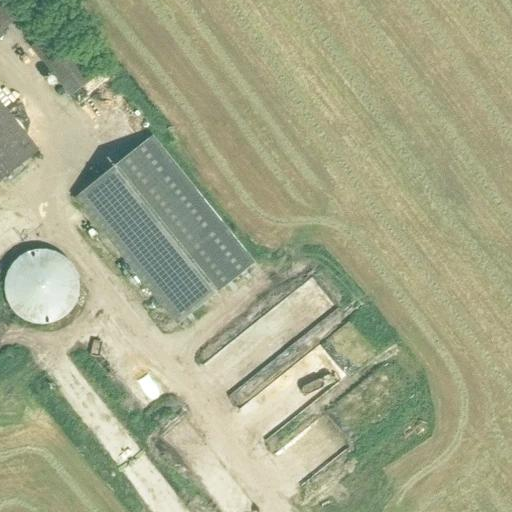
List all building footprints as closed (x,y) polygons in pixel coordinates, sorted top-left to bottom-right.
[(26,0),(0,0),(0,33),(19,18),(32,7),(26,0)] [(101,73),(60,24),(30,51),(71,100),(101,73)] [(0,180),(37,151),(0,104),(0,180)] [(75,199),(176,325),(252,264),(151,139),(75,199)] [(61,257),(46,252),(29,254),(15,263),(6,277),(4,293),(10,309),(21,321),(37,326),(54,324),(68,315),(77,301),(79,285),(73,269),(61,257)]
